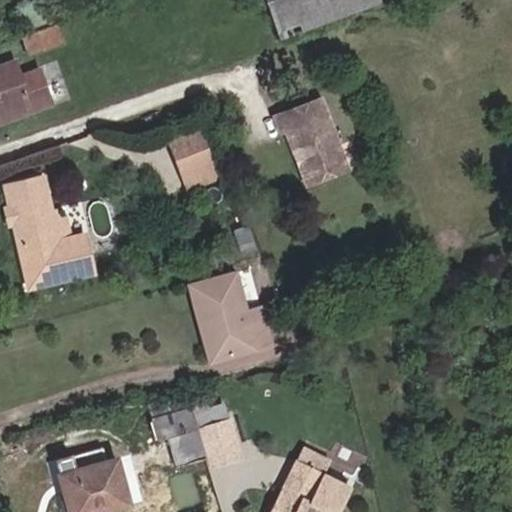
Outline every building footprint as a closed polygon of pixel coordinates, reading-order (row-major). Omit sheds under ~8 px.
[(265,0),(280,38),(380,0),(265,0)] [(23,35),(30,53),(63,41),(56,22),(23,35)] [(0,121),(50,103),(43,83),(24,90),(19,77),(14,62),(0,67),(0,121)] [(24,90),(43,83),(38,70),(19,77),(24,90)] [(347,170),(319,98),(274,116),(280,132),(286,130),(297,157),(301,156),(303,162),(299,164),(307,185),(347,170)] [(210,184),(201,149),(172,156),(181,191),(210,184)] [(42,178),(3,187),(8,208),(12,226),(17,245),(25,250),(35,288),(93,274),(84,238),(69,241),(62,211),(50,214),(42,178)] [(210,184),(181,191),(184,205),(214,198),(210,184)] [(28,290),(35,288),(25,250),(17,245),(28,290)] [(249,302),(259,299),(251,268),(240,271),(249,302)] [(262,318),(248,322),(245,312),(234,274),(198,283),(217,358),(268,344),(262,318)] [(210,360),(217,358),(198,283),(190,286),(210,360)] [(248,322),(262,318),(258,309),(245,312),(248,322)] [(312,349),(336,343),(326,309),(304,315),(312,349)] [(209,361),(211,372),(280,358),(278,347),(209,361)] [(197,428),(225,420),(221,406),(193,414),(197,428)] [(197,428),(196,429),(192,415),(189,407),(151,418),(157,436),(167,434),(176,463),(205,454),(197,428)] [(208,463),(239,454),(229,419),(225,420),(197,428),(205,454),(208,463)] [(102,511),(102,508),(127,501),(115,458),(86,466),(81,451),(56,459),(70,511),(102,511)] [(336,511),(348,488),(294,463),(270,511),(336,511)]
